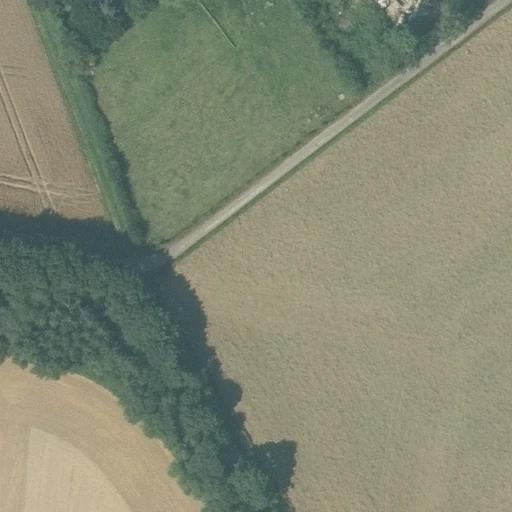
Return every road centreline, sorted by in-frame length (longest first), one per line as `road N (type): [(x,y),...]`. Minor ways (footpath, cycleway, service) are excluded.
road 1 (track): [(0,245),(132,267),(166,257),(505,0)]
road 2 (track): [(132,267),(157,320),(280,511)]
road 3 (track): [(132,267),(32,0)]
